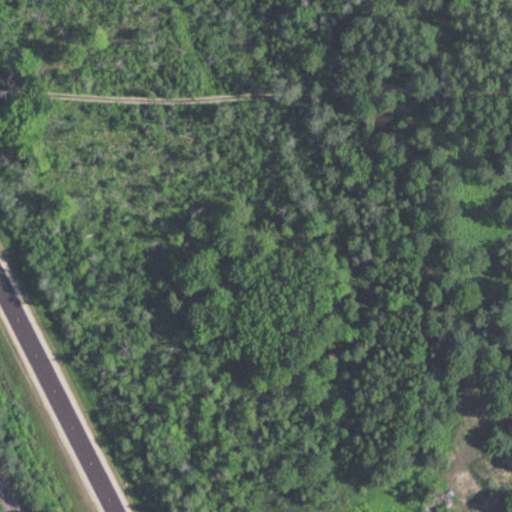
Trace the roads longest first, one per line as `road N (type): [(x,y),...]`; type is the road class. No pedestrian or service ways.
road 1 (secondary): [(116,511),(0,282)]
road 2 (track): [(511,117),(472,119),(448,87),(448,0)]
